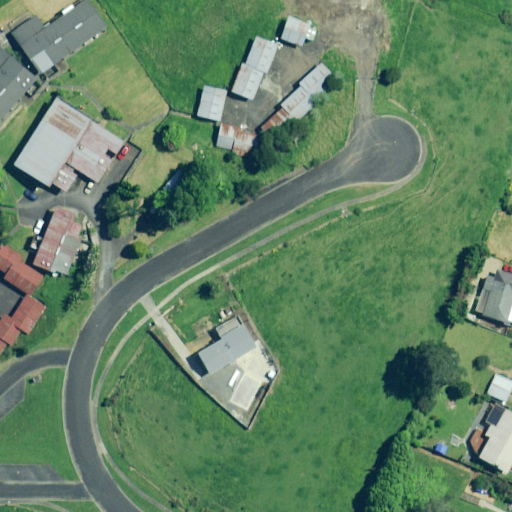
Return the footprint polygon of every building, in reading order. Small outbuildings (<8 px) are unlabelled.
[(77,0),(12,43),(31,71),(97,27),(79,0),(77,0)] [(310,25),(288,17),(279,39),(302,47),(310,25)] [(264,71),(267,72),(277,45),(256,37),(245,64),(264,71)] [(0,109),(25,81),(0,59),(0,109)] [(314,101),(316,100),(337,81),(320,61),(312,69),(297,82),(300,85),(314,101)] [(253,101),(263,72),(264,71),(245,64),(242,62),(230,92),(253,101)] [(314,101),(300,85),(280,104),(282,107),(296,123),(297,122),(317,104),(314,101)] [(227,91),(204,86),(197,116),(220,122),(227,91)] [(120,143),(48,97),(4,165),(40,188),(42,185),(57,194),(70,173),(91,187),(120,143)] [(296,123),(282,107),(260,127),(276,146),(299,126),(296,123)] [(221,123),(215,149),(231,153),(230,156),(254,162),(261,132),(221,123)] [(191,174),(180,166),(161,189),(171,198),(191,174)] [(79,221),(48,209),(24,265),(55,277),(79,221)] [(0,281),(17,295),(32,276),(10,259),(12,257),(0,247),(0,281)] [(511,276),(496,271),(494,278),(486,275),(482,288),(489,291),(481,315),(511,325),(511,276)] [(0,343),(2,345),(12,329),(19,334),(37,305),(20,295),(6,317),(1,314),(0,315),(0,343)] [(234,359),(243,354),(243,355),(244,354),(247,359),(252,356),(250,352),(253,350),(252,348),(256,346),(236,315),(215,328),(222,339),(197,354),(210,374),(228,363),(230,366),(236,363),(234,359)] [(234,383),(243,372),(236,366),(227,377),(234,383)] [(248,410),(261,384),(243,374),(229,401),(248,410)] [(511,386),(511,381),(496,374),(487,394),(505,402),(511,386)] [(511,463),(511,413),(494,404),(486,422),(491,424),(485,435),(490,437),(480,458),(508,472),(511,463)]
